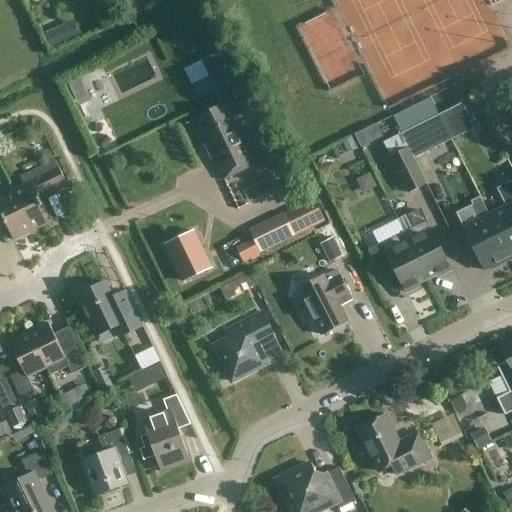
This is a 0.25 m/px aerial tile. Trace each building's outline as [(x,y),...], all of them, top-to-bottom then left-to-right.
[(231,122),(233,121),(232,120),(247,113),(231,81),(212,90),(221,108),(197,119),(210,145),(205,147),(222,181),(258,163),(247,141),(243,143),(242,143),(231,122)] [(439,115),(452,140),(475,129),(463,104),(439,115)] [(409,148),(414,159),(452,140),(439,115),(402,134),(409,148)] [(329,144),(339,164),(357,156),(347,135),(329,144)] [(414,159),(409,148),(390,158),(408,194),(426,185),(413,159),(414,159)] [(13,191),(32,231),(51,222),(38,194),(51,188),(53,191),(67,184),(56,161),(21,178),(24,185),(13,191)] [(355,194),(370,188),(364,173),(349,179),(355,194)] [(489,216),(511,259),(511,257),(511,181),(505,185),(508,192),(500,196),(506,207),(489,216)] [(32,231),(13,191),(1,196),(0,193),(0,212),(1,213),(14,240),(32,231)] [(511,259),(489,216),(488,216),(479,198),(482,205),(474,209),(479,220),(463,228),(485,271),(493,267),(494,269),(507,263),(507,260),(511,259)] [(260,253),(295,236),(285,214),(249,231),(260,253)] [(404,233),(427,280),(438,275),(439,277),(450,271),(425,222),(404,233)] [(211,268),(194,232),(165,246),(182,282),(211,268)] [(427,280),(404,233),(368,251),(382,279),(396,272),(406,293),(419,287),(417,285),(427,280)] [(336,302),(349,295),(337,271),(313,283),(318,292),(304,299),(322,336),(347,323),(336,302)] [(105,282),(78,295),(98,335),(114,328),(119,338),(142,326),(125,292),(113,298),(105,282)] [(256,343),(273,334),(262,313),(226,331),(229,339),(213,347),(232,382),(267,364),(256,343)] [(50,375),(68,366),(72,375),(86,368),(75,345),(62,352),(49,323),(29,333),(47,369),(50,375)] [(47,369),(29,333),(9,342),(23,371),(10,377),(21,399),(35,393),(28,378),(47,369)] [(509,390),(511,388),(511,346),(503,351),(508,361),(497,366),(509,390)] [(451,398),(461,393),(452,376),(442,381),(451,398)] [(0,403),(3,409),(16,402),(5,379),(0,381),(0,403)] [(511,388),(509,390),(510,392),(497,399),(505,415),(511,412),(511,388)] [(434,393),(416,406),(423,416),(441,403),(434,393)] [(178,430),(191,425),(177,396),(163,400),(168,412),(143,422),(147,434),(140,437),(144,448),(140,450),(144,461),(155,457),(161,472),(190,461),(178,430)] [(456,414),(468,408),(462,396),(450,402),(456,414)] [(13,428),(26,422),(19,407),(6,413),(13,428)] [(426,421),(432,443),(455,436),(449,414),(426,421)] [(397,476),(431,459),(418,433),(400,443),(386,415),(357,430),(378,472),(392,465),(397,476)] [(478,449),(491,442),(484,428),(471,435),(478,449)] [(82,461),(95,496),(127,484),(118,459),(129,455),(120,430),(98,438),(104,453),(82,461)] [(52,475),(41,452),(22,461),(29,476),(2,489),(12,511),(52,511),(38,482),(52,475)] [(340,510),(356,502),(339,468),(323,476),(315,473),(310,464),(288,474),(289,475),(277,481),(281,489),(280,490),(291,511),(320,511),(337,504),(340,510)]
